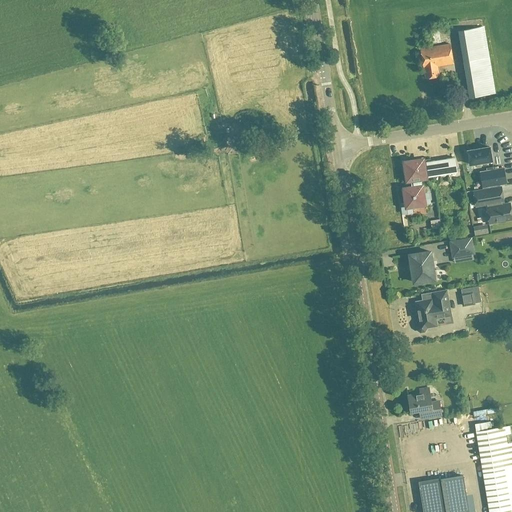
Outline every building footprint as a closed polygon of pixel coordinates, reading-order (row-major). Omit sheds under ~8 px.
[(495,94),(485,27),(457,32),(468,98),(495,94)] [(450,44),(420,49),(424,69),(426,78),(439,76),(438,66),(453,64),(450,44)] [(467,161),(469,161),(470,165),(492,161),(489,147),(467,151),(468,153),(466,153),(467,161)] [(457,173),(454,158),(423,163),(422,161),(423,161),(423,160),(404,163),(407,181),(408,181),(410,180),(411,188),(404,189),(406,203),(400,204),(401,213),(411,211),(410,207),(428,204),(427,196),(423,197),(420,179),(425,178),(457,173)] [(504,168),(480,172),(483,188),(506,184),(504,168)] [(491,204),(500,202),(503,202),(501,187),(473,192),(476,206),(491,204)] [(500,202),(491,204),(492,207),(486,208),(489,223),(511,219),(511,215),(511,208),(511,207),(510,204),(501,205),(500,202)] [(487,228),(474,230),(475,236),(488,234),(487,228)] [(474,255),(471,237),(449,241),(452,259),(474,255)] [(431,250),(407,253),(412,285),(436,282),(431,250)] [(447,270),(439,271),(440,278),(447,278),(447,270)] [(478,287),(461,290),(464,307),(475,305),(474,304),(481,302),(478,287)] [(419,324),(418,327),(418,330),(420,331),(423,331),(425,329),(425,326),(434,325),(433,317),(448,314),(445,292),(434,294),(435,301),(418,304),(421,324),(419,324)] [(420,393),(408,396),(411,412),(420,411),(421,419),(441,416),(439,401),(431,403),(428,388),(420,390),(420,393)] [(478,416),(496,415),(496,408),(477,409),(478,416)] [(511,511),(511,425),(475,432),(488,511),(511,511)] [(424,511),(468,511),(463,475),(420,482),(424,511)]
